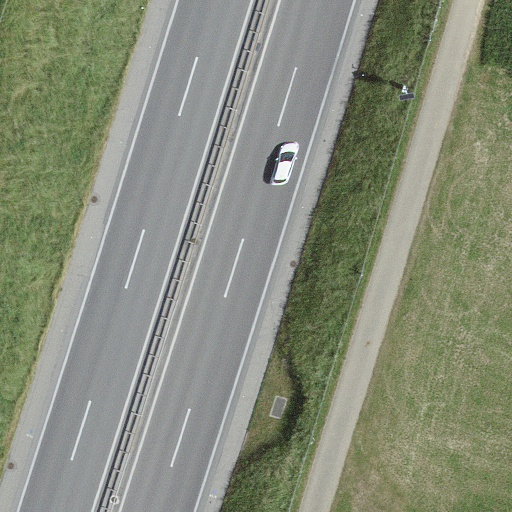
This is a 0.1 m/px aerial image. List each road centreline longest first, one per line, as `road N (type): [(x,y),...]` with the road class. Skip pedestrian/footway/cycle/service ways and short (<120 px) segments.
road 1 (motorway): [(211,0),(51,511)]
road 2 (motorway): [(153,511),(312,0)]
